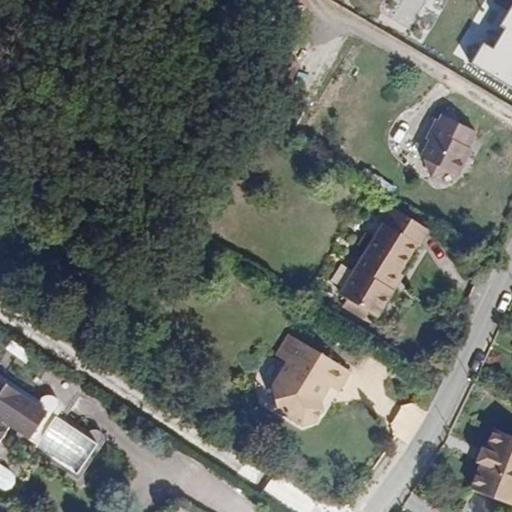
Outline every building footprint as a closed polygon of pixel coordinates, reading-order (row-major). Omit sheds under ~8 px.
[(511,10),(492,45),(486,41),(472,65),(511,87),(511,10)] [(434,175),(451,171),(462,177),(469,162),(468,161),(482,135),(462,125),(458,113),(447,117),(445,121),(442,120),(432,140),(434,141),(425,158),(430,160),(434,175)] [(427,235),(389,211),(354,269),(388,291),(415,248),(418,249),(427,235)] [(338,296),(376,319),(392,293),(388,291),(354,269),(338,296)] [(52,420),(40,439),(39,442),(35,447),(79,477),(104,442),(106,436),(106,433),(104,431),(102,428),(99,427),(96,426),(93,426),(88,429),(64,415),(86,380),(17,335),(0,360),(0,381),(36,404),(41,396),(43,395),(46,393),(49,393),(52,393),(55,394),(57,396),(59,399),(60,402),(60,405),(60,408),(54,417),(52,420)] [(345,395),(355,376),(292,337),(281,358),(293,364),(276,394),(282,412),(307,427),(322,423),(327,414),(324,403),(332,388),(345,395)] [(0,458),(0,437),(9,423),(28,436),(44,411),(54,417),(60,408),(60,405),(60,402),(59,399),(57,396),(55,394),(52,393),(49,393),(46,393),(43,395),(41,396),(36,404),(0,381),(0,458)] [(44,411),(28,436),(39,442),(40,439),(52,420),(54,417),(44,411)] [(511,438),(495,431),(486,452),(482,451),(476,463),(481,465),(469,490),(511,508),(511,438)] [(15,475),(11,471),(0,464),(0,486),(5,490),(12,487),(15,481),(15,475)]
